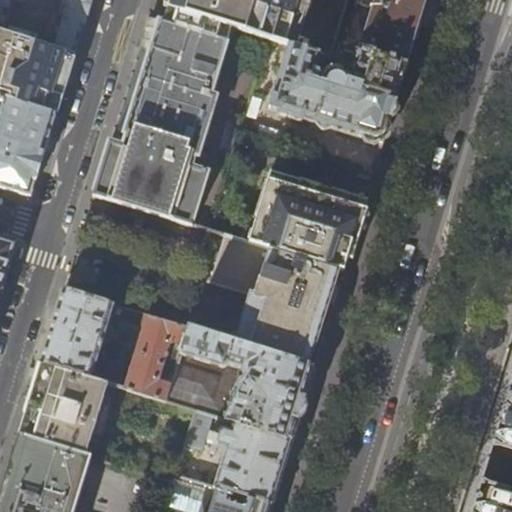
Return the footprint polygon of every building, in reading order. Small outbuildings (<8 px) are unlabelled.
[(0,0),(0,31),(3,32),(12,1),(14,1),(13,0),(0,0)] [(88,11),(91,0),(64,0),(50,47),(74,55),(88,11)] [(168,0),(167,3),(162,21),(226,40),(228,41),(232,29),(287,46),(323,57),(333,60),(339,44),(342,36),(353,3),(354,0),(168,0)] [(354,0),(353,3),(363,7),(359,21),(366,23),(360,43),(354,41),(352,48),(356,49),(407,66),(417,32),(419,25),(427,0),(354,0)] [(427,0),(419,25),(431,29),(439,0),(427,0)] [(93,196),(190,227),(207,172),(191,167),(195,156),(198,157),(216,98),(209,97),(226,40),(162,21),(156,20),(151,35),(147,51),(150,52),(124,134),(126,135),(123,148),(109,144),(93,196)] [(64,87),(74,55),(50,47),(3,32),(0,31),(0,100),(55,117),(64,87)] [(382,145),(407,66),(356,49),(346,82),(343,81),(343,80),(340,78),(337,77),(333,78),(325,85),(316,83),(323,57),(287,46),(267,109),(277,112),(276,115),(300,123),(301,120),(382,145)] [(42,160),(55,117),(0,100),(0,188),(30,198),(42,160)] [(346,262),(364,201),(270,172),(247,244),(335,271),(343,273),(346,262)] [(331,286),(335,271),(247,244),(225,237),(211,284),(249,296),(234,344),(306,366),(325,303),(328,294),(331,286)] [(0,240),(0,293),(5,276),(15,246),(0,240)] [(166,403),(188,330),(63,292),(55,318),(41,365),(107,385),(166,403)] [(233,423),(290,442),(293,432),(303,403),(313,369),(306,366),(234,344),(188,330),(166,403),(195,411),(211,416),(233,423)] [(19,436),(25,438),(85,458),(107,385),(41,365),(25,418),(22,427),(19,436)] [(201,450),(211,416),(195,411),(184,446),(201,450)] [(213,488),(215,488),(270,507),(284,460),(290,442),(233,423),(231,430),(223,428),(221,428),(218,429),(215,432),(214,436),(209,435),(206,443),(211,445),(209,453),(213,454),(215,448),(224,451),(213,488)] [(73,511),(90,459),(85,458),(25,438),(21,451),(2,511),(73,511)] [(268,511),(270,507),(215,488),(207,511),(268,511)]
